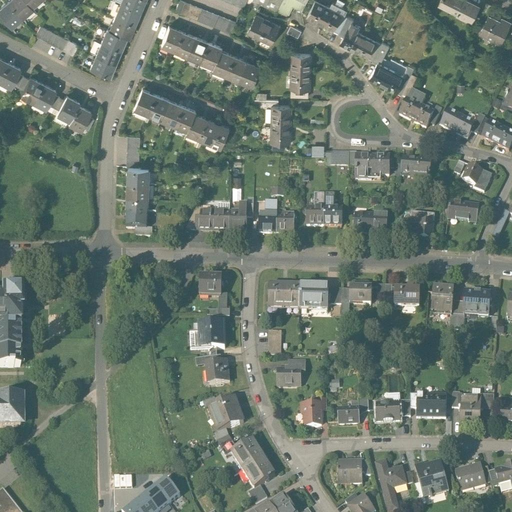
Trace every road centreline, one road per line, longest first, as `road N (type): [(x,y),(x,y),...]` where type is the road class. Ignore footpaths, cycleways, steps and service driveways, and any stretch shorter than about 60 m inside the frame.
road 1 (residential): [(103,255),(105,511)]
road 2 (tertiary): [(477,263),(249,256)]
road 3 (residential): [(285,446),(511,446)]
road 4 (residential): [(249,256),(251,361),(285,446)]
road 5 (residential): [(103,255),(119,102)]
road 6 (tertiary): [(249,256),(103,255)]
road 7 (residential): [(119,102),(0,37)]
road 8 (residential): [(415,140),(346,138),(340,113),(376,102)]
